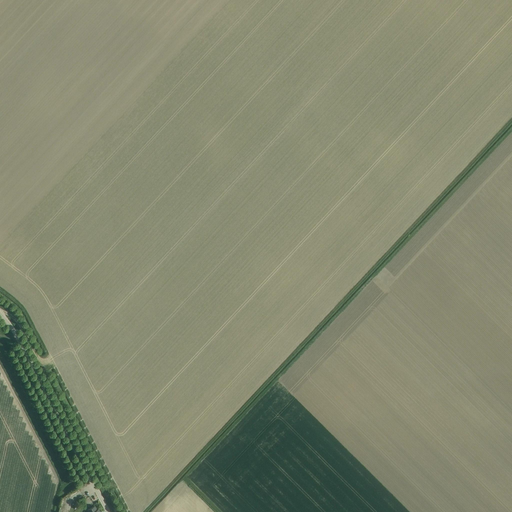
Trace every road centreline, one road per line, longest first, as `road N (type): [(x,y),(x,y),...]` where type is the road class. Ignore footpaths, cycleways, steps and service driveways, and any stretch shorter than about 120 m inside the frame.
road 1 (unclassified): [(0,313),(107,511)]
road 2 (track): [(54,511),(70,476),(0,340)]
